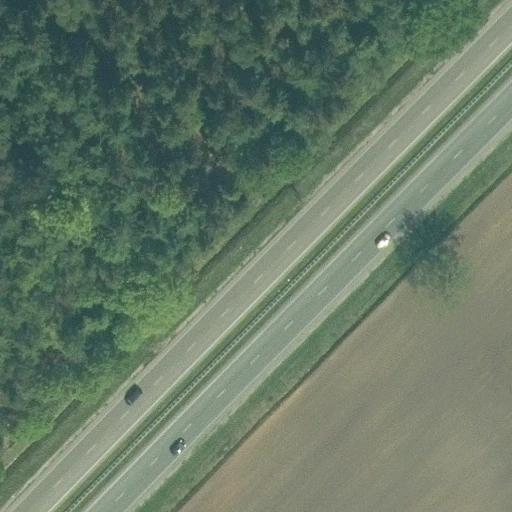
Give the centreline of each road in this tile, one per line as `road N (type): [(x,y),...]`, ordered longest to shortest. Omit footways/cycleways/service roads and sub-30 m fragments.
road 1 (trunk): [(511,23),(27,511)]
road 2 (trunk): [(103,511),(511,98)]
